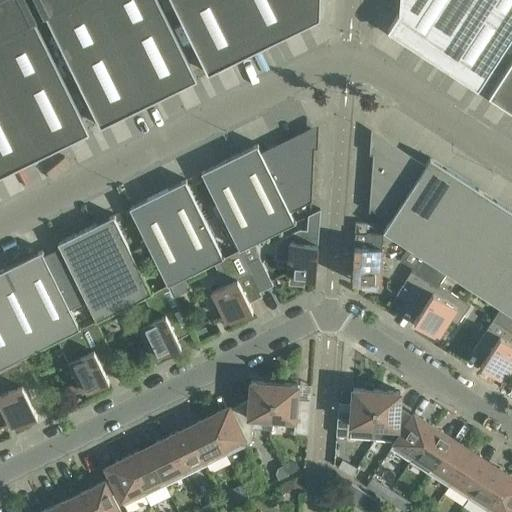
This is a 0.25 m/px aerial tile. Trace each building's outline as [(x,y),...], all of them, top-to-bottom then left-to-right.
[(0,0),(0,174),(89,131),(24,0),(0,0)] [(197,78),(158,0),(38,0),(100,126),(197,78)] [(171,0),(208,73),(319,18),(319,0),(171,0)] [(399,0),(398,12),(387,30),(432,59),(470,0),(399,0)] [(511,35),(511,0),(470,0),(432,59),(477,89),(511,35)] [(511,111),(511,57),(487,95),(511,111)] [(257,145),(258,145),(258,144),(201,172),(239,249),(296,221),(295,220),(294,220),(289,211),(310,201),(310,205),(311,205),(314,147),(313,147),(314,130),(262,156),(257,145)] [(408,246),(421,255),(434,262),(501,306),(511,313),(511,210),(430,157),(423,168),(375,136),(373,153),(368,211),(389,220),(383,229),(408,246)] [(187,180),(186,179),(129,207),(167,284),(215,260),(224,256),(223,255),(222,256),(185,181),(187,180)] [(291,274),(291,283),(304,284),(304,278),(315,279),(320,209),(308,215),(307,229),(299,229),(276,240),(275,259),(288,260),(287,274),(291,274)] [(57,242),(95,319),(144,296),(152,291),(152,290),(150,291),(114,216),(115,215),(114,214),(57,242)] [(366,234),(367,223),(355,222),(351,281),(362,281),(361,287),(375,288),(375,280),(379,280),(382,249),(383,249),(383,248),(382,248),(382,234),(366,233),(366,234)] [(408,246),(400,259),(413,268),(421,255),(408,246)] [(230,318),(231,320),(252,309),(248,300),(261,293),(260,291),(246,262),(239,249),(224,256),(215,260),(222,274),(227,283),(211,291),(212,292),(213,291),(226,319),(230,318)] [(0,366),(81,327),(80,326),(79,327),(42,252),(43,251),(43,250),(0,270),(0,366)] [(413,268),(396,294),(408,302),(434,262),(421,255),(413,268)] [(259,256),(246,262),(260,291),(273,285),(271,280),(259,256)] [(446,271),(434,262),(408,302),(405,306),(417,314),(415,317),(413,320),(420,325),(433,334),(435,332),(438,334),(449,318),(457,323),(469,304),(438,283),(446,271)] [(140,329),(137,331),(142,343),(146,341),(152,354),(153,355),(157,353),(158,355),(173,348),(180,344),(179,341),(175,333),(188,327),(174,298),(167,284),(152,291),(144,296),(155,318),(139,326),(140,329)] [(511,337),(511,313),(501,306),(472,350),(484,358),(480,364),(500,377),(501,376),(505,378),(511,367),(511,343),(509,342),(511,337)] [(87,390),(109,380),(106,373),(119,367),(95,320),(81,327),(56,339),(57,340),(60,339),(70,360),(68,361),(78,381),(68,386),(71,393),(81,388),(82,390),(86,388),(87,390)] [(206,327),(195,332),(199,341),(210,336),(206,327)] [(34,408),(47,401),(26,359),(0,371),(0,376),(3,382),(7,380),(11,389),(0,394),(0,403),(11,425),(14,423),(16,425),(37,415),(34,408)] [(230,408),(233,413),(248,443),(250,442),(253,416),(273,418),(274,382),(250,380),(249,399),(230,408)] [(297,383),(274,382),(273,418),(294,419),(293,432),(307,434),(309,400),(298,399),(299,388),(297,387),(297,383)] [(369,438),(373,429),(376,389),(353,388),(353,391),(350,391),(349,403),(338,402),(336,436),(369,438)] [(396,439),(409,419),(411,415),(399,407),(400,391),(376,389),(373,429),(369,438),(396,439)] [(229,405),(219,410),(208,416),(227,454),(248,443),(233,413),(230,408),(229,405)] [(433,425),(423,418),(413,412),(411,415),(409,419),(396,439),(390,448),(410,460),(433,425)] [(187,426),(191,434),(206,464),(227,454),(208,416),(187,426)] [(452,437),(433,425),(410,460),(429,473),(448,444),(452,437)] [(187,426),(167,436),(186,474),(206,464),(191,434),(187,426)] [(186,474),(167,436),(146,446),(165,484),(186,474)] [(452,437),(448,444),(429,473),(448,485),(471,449),(452,437)] [(146,446),(126,456),(145,494),(165,484),(146,446)] [(467,498),(486,469),(490,462),(471,449),(448,485),(467,498)] [(105,466),(124,505),(145,494),(126,456),(115,461),(105,466)] [(490,462),(486,469),(467,498),(486,510),(509,474),(490,462)] [(511,511),(511,475),(509,474),(486,510),(489,511),(511,511)] [(253,478),(242,484),(247,494),(258,488),(253,478)] [(105,480),(84,490),(94,511),(121,511),(119,509),(105,480)] [(392,489),(381,482),(375,491),(386,498),(392,489)] [(235,500),(247,494),(242,484),(230,490),(235,500)] [(397,505),(403,496),(392,489),(386,498),(397,505)] [(64,500),(69,511),(94,511),(84,490),(64,500)] [(69,511),(64,500),(43,510),(43,511),(69,511)] [(217,511),(219,511),(217,509),(214,501),(202,507),(204,511),(217,511)]
